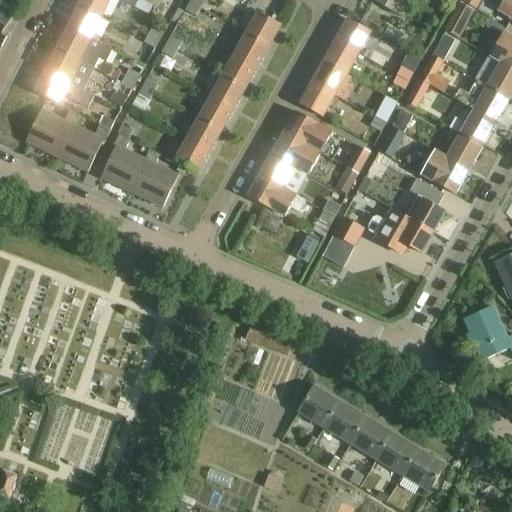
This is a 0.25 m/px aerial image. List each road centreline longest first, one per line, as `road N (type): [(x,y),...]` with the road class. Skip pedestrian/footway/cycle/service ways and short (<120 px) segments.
road 1 (residential): [(190,251),(336,3)]
road 2 (residential): [(411,352),(190,251)]
road 3 (residential): [(190,251),(0,161)]
road 4 (residential): [(411,352),(511,168)]
road 5 (residential): [(511,433),(411,352)]
